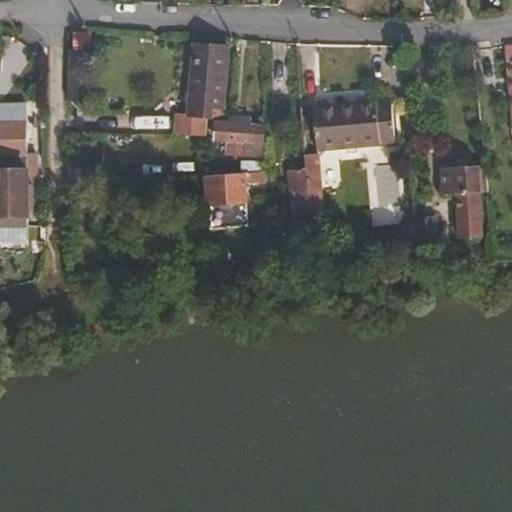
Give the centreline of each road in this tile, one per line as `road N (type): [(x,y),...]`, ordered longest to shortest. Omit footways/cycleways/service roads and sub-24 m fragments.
road 1 (residential): [(53,7),(439,25),(511,21)]
road 2 (residential): [(53,7),(49,293)]
